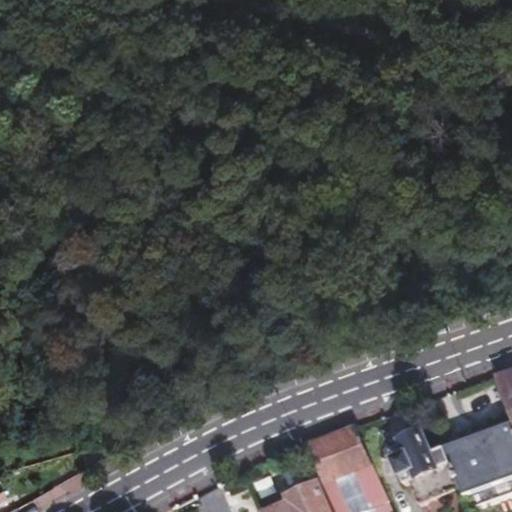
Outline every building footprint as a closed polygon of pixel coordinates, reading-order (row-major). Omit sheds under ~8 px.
[(511,374),(499,379),(511,409),(511,374)] [(511,422),(446,450),(459,481),(472,509),(511,493),(511,422)] [(395,511),(357,428),(309,445),(325,484),(323,485),(334,511),(395,511)] [(420,500),(459,481),(446,450),(445,446),(432,451),(425,433),(404,442),(406,449),(399,451),(400,456),(395,459),(403,480),(408,478),(420,500)] [(334,511),(323,485),(294,498),(296,504),(277,511),(334,511)]
